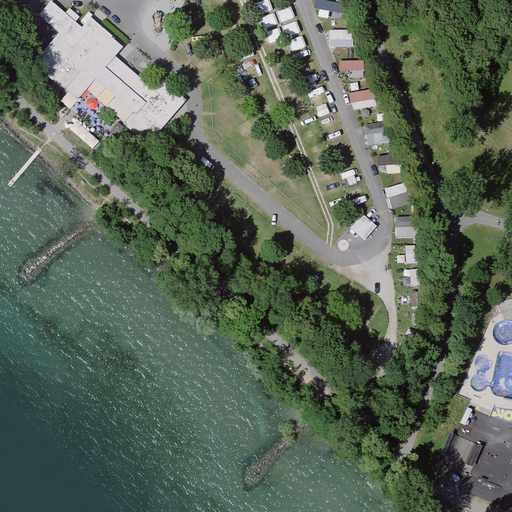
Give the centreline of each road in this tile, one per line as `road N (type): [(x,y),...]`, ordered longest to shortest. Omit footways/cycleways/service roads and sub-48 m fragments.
road 1 (residential): [(122,0),(140,41),(186,80),(202,146),(325,250),(345,258),(369,254)]
road 2 (residential): [(369,254),(386,230),(382,198),(303,0)]
